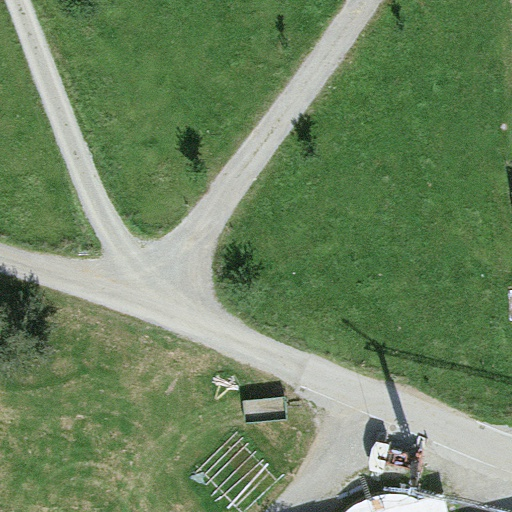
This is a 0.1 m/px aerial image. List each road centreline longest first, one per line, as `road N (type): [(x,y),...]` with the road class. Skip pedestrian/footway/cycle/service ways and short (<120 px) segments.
road 1 (track): [(0,258),(150,304),(393,404),(511,431)]
road 2 (track): [(26,0),(150,304)]
